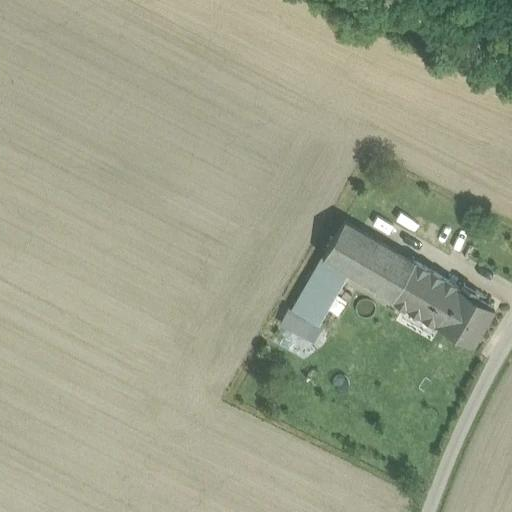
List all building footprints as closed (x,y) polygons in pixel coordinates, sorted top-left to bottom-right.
[(413,260),(344,219),(323,256),(344,268),(392,296),(413,260)] [(344,268),(323,256),(312,274),(334,286),(344,268)] [(461,287),(413,259),(413,260),(392,296),(472,343),(494,306),(473,294),(475,289),(464,282),(461,287)] [(334,286),(312,274),(302,292),(324,304),(334,286)] [(324,304),(302,292),(292,308),(314,320),(324,304)]
